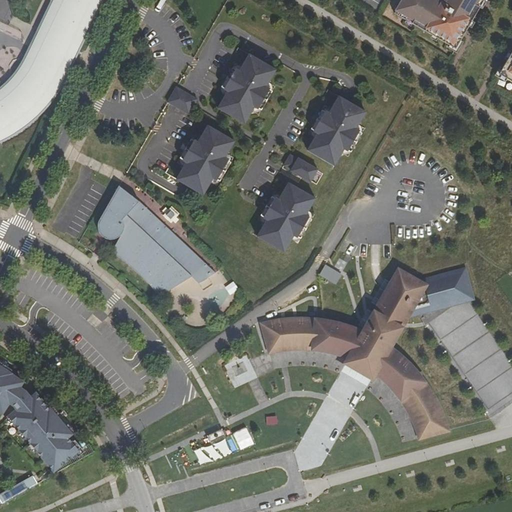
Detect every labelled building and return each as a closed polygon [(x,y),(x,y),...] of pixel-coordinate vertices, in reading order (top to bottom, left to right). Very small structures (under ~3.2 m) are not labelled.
[(54,0),(40,29),(79,48),(102,0),(54,0)] [(456,49),(484,0),(443,0),(444,0),(443,0),(402,0),(395,14),(456,49)] [(79,48),(40,29),(31,47),(71,66),(79,48)] [(0,141),(5,139),(13,134),(25,126),(34,119),(38,115),(44,109),(48,104),(52,99),(58,90),(62,83),(65,77),(71,66),(31,47),(25,61),(21,67),(18,72),(13,78),(5,87),(2,89),(0,90),(0,141)] [(511,52),(499,74),(511,81),(511,52)] [(219,92),(209,110),(236,125),(246,108),(249,110),(261,90),(257,88),(267,71),(240,56),(231,73),(227,71),(216,91),(219,92)] [(258,113),(271,86),(266,84),(253,111),(258,113)] [(195,100),(174,88),(165,103),(186,116),(195,100)] [(357,113),(331,98),(321,115),(317,113),(306,133),(309,135),(299,152),(327,168),(336,150),(340,152),(352,132),(348,130),(357,113)] [(178,165),(167,182),(195,198),(205,181),(208,183),(220,162),(216,160),(226,143),(199,128),(189,145),(186,143),(174,163),(178,165)] [(286,173),(306,184),(313,171),(294,160),(293,161),(286,157),(280,168),(287,172),(286,173)] [(306,201),(279,186),(269,203),(266,201),(255,221),(258,222),(248,240),(275,255),(284,238),(288,240),(299,221),(296,219),(306,201)] [(171,289),(187,279),(195,286),(214,273),(176,237),(138,203),(116,188),(95,220),(93,224),(91,228),(91,232),(93,236),(95,239),(99,242),(103,243),(108,243),(112,241),(115,238),(108,254),(118,260),(128,268),(136,274),(144,282),(151,289),(158,298),(171,289)] [(326,265),(320,275),(336,284),(341,275),(326,265)] [(436,308),(408,316),(406,318),(469,301),(475,300),(466,268),(417,281),(419,283),(428,280),(429,282),(460,273),(466,298),(436,306),(436,308)] [(392,282),(364,333),(334,323),(314,320),(295,320),(279,321),(263,325),(270,351),(282,349),(296,347),(313,348),(331,351),(349,357),(347,362),(373,376),(375,372),(394,389),(406,405),(415,422),(421,437),(447,430),(440,412),(431,394),(419,377),(409,364),(389,348),(401,327),(406,318),(408,316),(436,308),(436,306),(466,298),(460,273),(429,282),(428,280),(419,283),(417,281),(399,271),(392,282)] [(232,282),(223,287),(228,295),(237,290),(232,282)] [(23,382),(0,366),(0,410),(3,413),(10,403),(14,406),(18,410),(9,417),(54,471),(79,451),(68,437),(72,435),(50,409),(49,409),(37,394),(31,398),(26,392),(20,388),(23,382)] [(206,436),(213,449),(226,442),(219,429),(206,436)] [(0,495),(0,500),(2,504),(38,484),(34,476),(0,495)]
